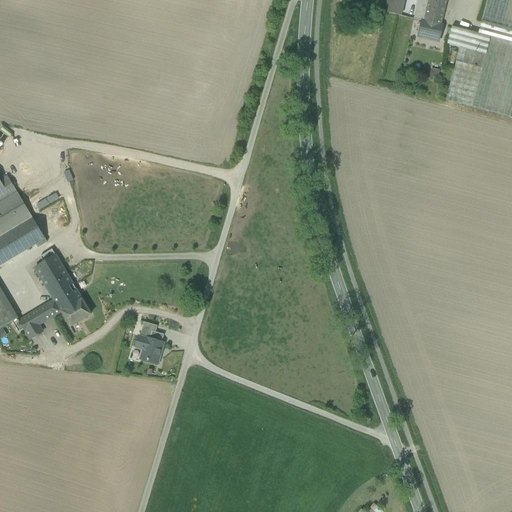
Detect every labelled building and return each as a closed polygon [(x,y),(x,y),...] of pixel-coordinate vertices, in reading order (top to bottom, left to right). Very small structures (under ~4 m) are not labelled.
[(403,0),(387,0),(385,13),(400,16),(403,0)] [(418,0),(417,7),(426,9),(427,5),(428,0),(418,0)] [(446,0),(428,0),(427,5),(444,9),(446,0)] [(511,0),(486,0),(481,22),(511,29),(511,0)] [(426,9),(417,7),(414,20),(422,22),(422,21),(440,26),(444,9),(427,5),(426,9)] [(418,37),(422,22),(414,20),(411,35),(418,37)] [(440,26),(422,21),(422,22),(418,37),(438,42),(442,26),(440,26)] [(511,29),(481,22),(478,34),(490,38),(511,43),(511,29)] [(478,34),(451,27),(447,45),(459,48),(486,55),(490,38),(478,34)] [(511,109),(511,43),(490,38),(486,55),(459,48),(445,101),(510,118),(511,109)] [(0,204),(16,195),(6,179),(0,182),(0,204)] [(16,195),(0,204),(0,239),(32,220),(16,195)] [(32,220),(0,239),(0,266),(38,244),(44,240),(32,220)] [(44,240),(38,244),(40,249),(47,245),(44,240)] [(56,257),(52,251),(40,258),(44,264),(56,257)] [(44,264),(35,269),(54,301),(58,306),(78,294),(56,257),(44,264)] [(0,329),(18,319),(0,288),(0,329)] [(78,294),(58,306),(61,312),(70,327),(91,315),(78,294)] [(54,301),(19,322),(30,340),(42,332),(38,326),(61,312),(58,306),(54,301)] [(144,323),(140,337),(146,339),(146,338),(149,339),(152,332),(155,333),(157,326),(144,323)] [(155,333),(152,332),(149,339),(161,343),(164,335),(155,333)] [(149,339),(146,338),(146,339),(140,337),(138,337),(135,348),(143,350),(140,360),(157,365),(160,356),(158,356),(162,343),(161,343),(149,339)]
